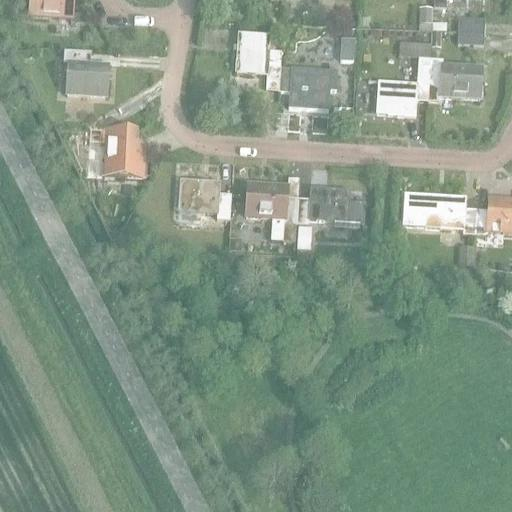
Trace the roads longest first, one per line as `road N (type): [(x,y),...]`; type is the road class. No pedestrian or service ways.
road 1 (residential): [(511,138),(499,156),(478,161),(203,143),(179,130),(172,111),(181,14)]
road 2 (residential): [(199,511),(0,128)]
